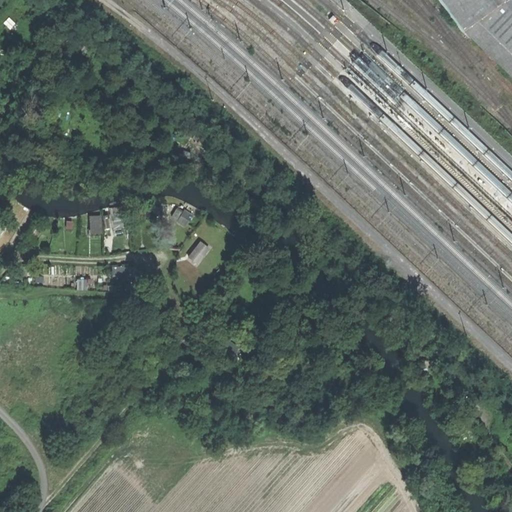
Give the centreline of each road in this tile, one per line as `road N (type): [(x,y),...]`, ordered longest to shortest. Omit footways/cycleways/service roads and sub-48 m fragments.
road 1 (track): [(511,365),(169,49),(103,0)]
road 2 (track): [(0,276),(26,258),(165,255)]
road 3 (track): [(511,468),(439,370)]
